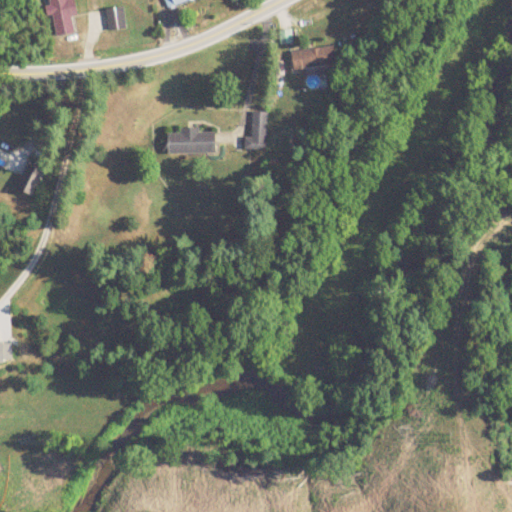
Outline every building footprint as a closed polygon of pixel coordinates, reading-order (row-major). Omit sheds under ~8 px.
[(45,0),(54,38),(75,33),(67,0),(45,0)] [(107,7),(109,29),(126,28),(124,5),(107,7)] [(336,64),(334,45),(289,50),(292,77),(328,73),(328,65),(336,64)] [(267,111),(252,110),(252,137),(245,137),(244,150),(266,150),(267,111)] [(166,130),(167,153),(215,152),(215,131),(200,131),(200,129),(166,130)] [(15,189),(31,197),(44,169),(28,162),(15,189)]
